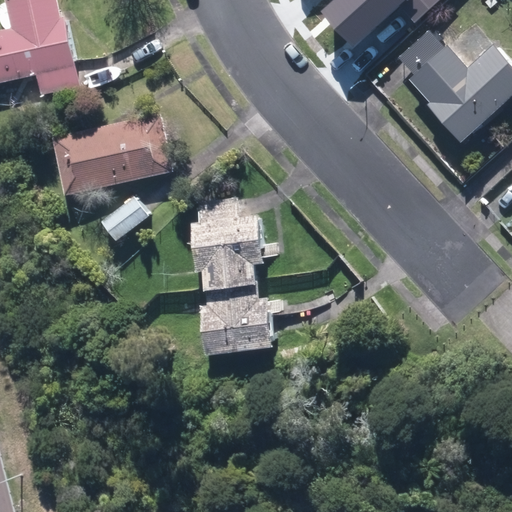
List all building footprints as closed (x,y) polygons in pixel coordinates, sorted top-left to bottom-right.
[(64,13),(62,0),(16,0),(18,23),(0,24),(0,76),(48,71),(49,85),(85,82),(78,11),(64,13)] [(349,0),(376,29),(382,23),(398,40),(428,12),(417,0),(349,0)] [(470,132),(511,90),(511,51),(498,38),(472,63),(435,26),(409,51),(421,63),(415,69),(438,92),(433,96),(470,132)] [(165,114),(60,129),(67,180),(172,166),(165,114)] [(153,207),(135,190),(110,215),(128,233),(153,207)] [(240,197),(208,199),(209,216),(201,216),(204,264),(211,264),(213,299),(209,300),(211,340),(266,337),(266,330),(279,329),(277,291),(264,291),(259,215),(241,216),(240,197)]
